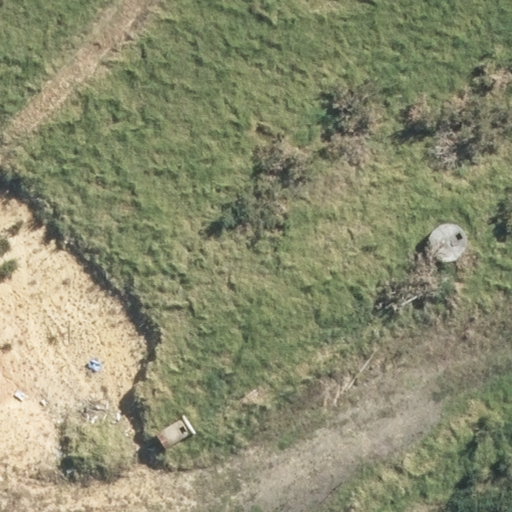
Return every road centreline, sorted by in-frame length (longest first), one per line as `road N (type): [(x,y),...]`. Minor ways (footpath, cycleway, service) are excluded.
road 1 (unknown): [(287,511),(511,315)]
road 2 (track): [(0,110),(63,52),(93,0)]
